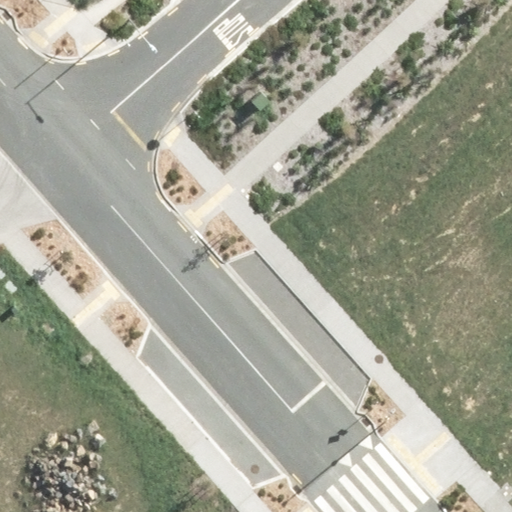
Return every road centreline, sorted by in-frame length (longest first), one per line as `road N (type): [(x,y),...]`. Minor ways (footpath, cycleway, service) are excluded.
road 1 (residential): [(66,147),(385,511)]
road 2 (residential): [(66,147),(231,0)]
